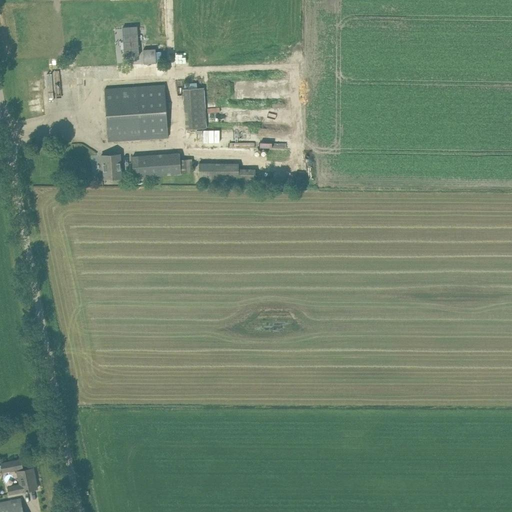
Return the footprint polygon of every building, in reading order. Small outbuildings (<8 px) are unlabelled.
[(140,56),(138,26),(123,27),(125,57),(140,56)] [(163,85),(114,89),(104,89),(108,141),(166,138),(163,85)] [(186,130),(207,128),(204,88),(183,89),(186,130)] [(120,154),(111,155),(101,156),(101,165),(103,164),(104,179),(122,178),(120,154)] [(192,159),(180,160),(180,154),(133,157),(134,177),(181,174),(193,173),(193,170),(193,166),(196,166),(196,160),(192,161),(192,159)] [(199,184),(239,184),(255,184),(255,179),(256,169),(239,169),(239,163),(199,163),(199,184)] [(21,459),(11,461),(1,463),(3,472),(23,468),(21,459)] [(33,468),(23,470),(18,471),(20,484),(8,486),(10,494),(22,491),(22,492),(26,491),(26,492),(28,492),(28,490),(37,489),(33,468)] [(23,511),(21,499),(11,501),(0,503),(0,511),(23,511)]
